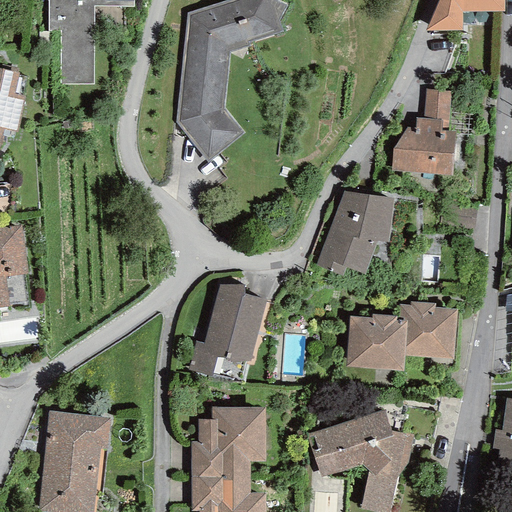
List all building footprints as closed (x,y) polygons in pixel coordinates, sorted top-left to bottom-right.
[(60,84),(93,84),(93,6),(133,7),(132,0),(48,0),(48,30),(60,30),(60,84)] [(227,0),(186,13),(176,123),(207,163),(243,133),(224,109),(229,53),(250,46),(248,42),(282,31),(278,21),(288,5),(276,0),(227,0)] [(438,0),(426,31),(461,30),(461,11),(504,12),(504,0),(438,0)] [(0,144),(3,130),(17,132),(24,96),(14,94),(18,73),(0,68),(0,144)] [(448,121),(450,91),(426,89),(424,119),(448,121)] [(392,149),(391,171),(453,175),(455,132),(447,131),(448,121),(424,119),(416,118),(416,128),(406,127),(392,149)] [(344,191),(315,266),(341,276),(345,268),(364,275),(376,241),(388,243),(392,198),(344,191)] [(0,307),(9,307),(5,276),(27,274),(20,226),(0,228),(0,307)] [(219,285),(203,343),(195,342),(188,371),(241,382),(245,362),(250,362),(266,300),(242,294),(244,285),(219,285)] [(404,356),(453,359),(456,310),(434,309),(435,303),(410,302),(410,306),(399,305),(398,321),(406,321),(404,356)] [(349,316),(346,367),(403,370),(404,356),(406,321),(398,321),(396,320),(396,316),(372,314),(372,318),(349,316)] [(511,469),(511,400),(506,399),(502,432),(495,431),(493,449),(499,450),(497,467),(511,469)] [(191,444),(191,477),(248,477),(249,461),(265,461),(264,408),(212,408),(212,420),(198,420),(198,444),(191,444)] [(369,471),(361,509),(375,511),(389,511),(397,477),(408,463),(413,435),(391,431),(384,410),(306,435),(321,477),(361,465),(369,471)] [(48,411),(38,511),(45,511),(92,511),(95,496),(101,497),(110,418),(48,411)] [(249,494),(248,477),(191,477),(191,510),(199,510),(198,511),(263,511),(264,494),(249,494)]
